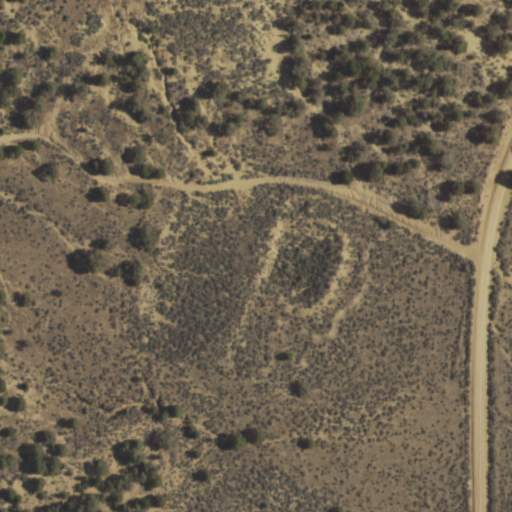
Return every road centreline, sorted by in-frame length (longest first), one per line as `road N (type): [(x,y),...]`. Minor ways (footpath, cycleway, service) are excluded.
road 1 (tertiary): [(511,48),(449,173),(422,269),(418,511)]
road 2 (residential): [(422,269),(328,211),(201,193)]
